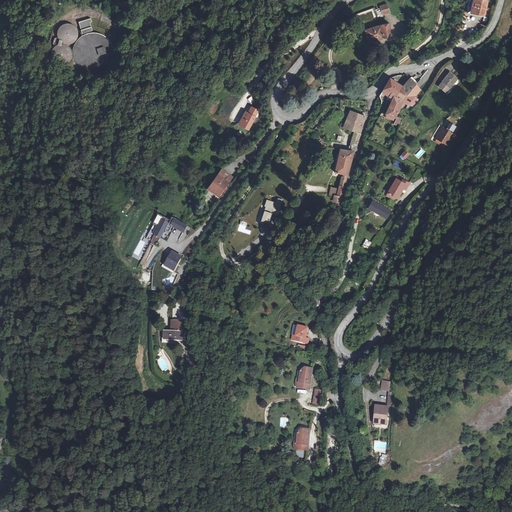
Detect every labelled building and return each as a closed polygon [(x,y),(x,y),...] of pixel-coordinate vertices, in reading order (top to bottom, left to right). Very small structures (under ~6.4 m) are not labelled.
[(476,1),(474,15),(486,17),(488,3),(476,1)] [(374,12),(376,18),(382,16),(382,14),(388,12),(386,6),(380,8),(380,10),(374,12)] [(77,21),(81,32),(90,29),(87,21),(90,20),(89,17),(77,21)] [(70,62),(71,61),(71,60),(72,59),(72,58),(72,57),(72,56),(72,55),(72,54),(72,53),(72,52),(72,51),(71,50),(71,49),(70,48),(69,47),(68,46),(66,45),(67,44),(68,44),(69,44),(70,44),(71,44),(72,44),(72,43),(73,43),(74,43),(74,42),(75,42),(76,41),(77,40),(77,39),(78,38),(78,37),(78,36),(78,35),(78,34),(78,33),(78,32),(78,31),(77,30),(77,29),(76,28),(75,27),(74,26),(73,26),(73,25),(72,25),(71,24),(70,24),(69,24),(68,24),(67,24),(66,24),(65,24),(64,25),(63,25),(62,25),(62,26),(61,26),(61,27),(60,28),(59,28),(59,29),(59,30),(58,30),(58,31),(58,32),(58,33),(58,34),(58,35),(58,36),(58,38),(55,39),(54,44),(56,47),(55,48),(54,48),(54,49),(53,50),(53,51),(52,52),(52,53),(52,54),(52,55),(52,56),(52,57),(52,58),(52,59),(53,60),(53,61),(54,62),(55,63),(56,64),(57,65),(58,65),(59,65),(59,66),(60,66),(61,66),(62,66),(63,66),(64,66),(65,65),(66,65),(67,65),(68,64),(69,64),(69,63),(70,62)] [(380,26),(379,26),(365,31),(369,43),(382,39),(387,38),(390,31),(390,25),(380,26)] [(86,72),(87,72),(89,73),(91,73),(93,74),(94,74),(96,74),(98,73),(99,73),(101,73),(102,72),(104,71),(106,71),(107,70),(108,69),(110,68),(111,66),(112,65),(113,64),(114,62),(114,61),(115,59),(116,58),(116,56),(116,54),(116,53),(116,51),(116,49),(116,48),(115,46),(115,45),(114,43),(113,41),(112,40),(111,39),(110,37),(109,36),(108,35),(106,34),(105,33),(103,33),(102,32),(100,31),(99,31),(97,31),(95,31),(94,31),(92,31),(90,31),(89,32),(86,33),(84,34),(82,35),(81,36),(80,37),(79,38),(77,40),(77,41),(76,42),(75,44),(74,46),(74,47),(74,49),(73,50),(73,52),(73,54),(74,56),(74,57),(74,59),(75,60),(76,62),(77,63),(77,65),(79,66),(80,67),(81,69),(82,69),(83,70),(85,71),(86,72)] [(425,82),(422,78),(417,82),(420,86),(425,82)] [(445,82),(438,93),(441,95),(438,99),(444,103),(454,89),(445,82)] [(392,101),(404,106),(410,93),(416,88),(411,83),(408,85),(406,87),(405,86),(401,90),(390,83),(388,86),(382,96),(379,100),(378,102),(377,104),(389,108),(392,101)] [(410,93),(404,106),(409,108),(415,111),(420,104),(419,103),(415,100),(420,93),(416,88),(410,93)] [(386,116),(396,121),(404,106),(392,101),(389,108),(386,116)] [(244,119),(241,125),(248,129),(254,118),(258,111),(251,107),(248,112),(249,112),(248,113),(245,111),(242,117),(244,119)] [(363,130),(367,116),(362,114),(361,118),(349,114),(346,123),(343,123),(342,124),(341,124),(340,128),(343,129),(344,128),(356,131),(352,147),(357,147),(358,143),(363,130)] [(401,124),(396,121),(393,127),(399,130),(401,124)] [(444,129),(439,140),(448,145),(452,147),(458,137),(453,135),(454,134),(451,133),(452,131),(455,132),(458,127),(451,123),(447,130),(444,129)] [(405,150),(400,157),(405,161),(410,154),(405,150)] [(341,151),(339,159),(351,162),(352,159),(353,155),(341,151)] [(351,162),(339,159),(335,174),(344,176),(343,180),(341,180),(338,199),(344,200),(344,195),(350,168),(351,162)] [(400,170),(403,164),(395,160),(392,165),(400,170)] [(222,167),(218,173),(229,180),(233,174),(222,167)] [(229,180),(218,173),(209,187),(219,194),(229,180)] [(398,180),(390,194),(400,200),(403,194),(406,188),(409,190),(411,185),(405,181),(404,184),(398,180)] [(260,222),(267,224),(271,213),(273,208),(279,210),(282,200),(277,199),(276,204),(266,200),(264,207),(266,208),(261,220),(260,220),(260,222)] [(374,204),(371,209),(373,211),(373,212),(375,212),(376,213),(377,213),(382,216),(388,220),(392,212),(378,205),(377,206),(374,204)] [(183,230),(187,223),(172,216),(171,219),(164,215),(155,233),(151,240),(152,240),(151,242),(154,243),(155,242),(157,243),(160,236),(164,228),(169,231),(173,224),(174,225),(183,230)] [(140,261),(143,253),(141,252),(145,242),(140,240),(131,257),(140,261)] [(172,250),(165,264),(174,269),(179,258),(181,255),(172,250)] [(184,329),(184,319),(173,319),(173,329),(166,329),(166,339),(184,339),(184,329)] [(293,337),(291,342),(308,345),(309,340),(305,339),(306,334),(307,330),(298,328),(296,337),(293,337)] [(312,370),(305,369),(300,372),(299,379),(296,381),(297,383),(297,388),(309,390),(310,383),(312,370)] [(381,381),(381,390),(390,391),(391,382),(381,381)] [(323,392),(315,391),(314,399),(322,400),(323,392)] [(388,408),(387,408),(379,407),(376,406),(374,424),(387,425),(388,408)] [(309,431),(302,430),(298,434),(297,441),(294,443),(296,445),(295,450),(308,451),(309,431)]
